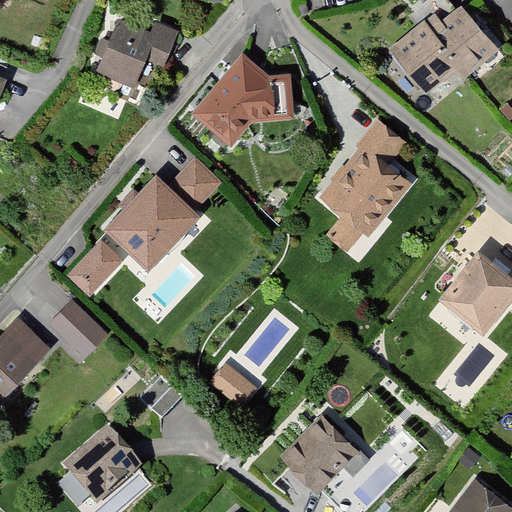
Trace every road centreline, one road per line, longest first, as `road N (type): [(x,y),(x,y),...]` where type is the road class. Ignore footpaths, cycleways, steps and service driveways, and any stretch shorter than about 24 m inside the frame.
road 1 (residential): [(255,0),(249,18),(0,314)]
road 2 (residential): [(511,204),(298,30),(275,0)]
